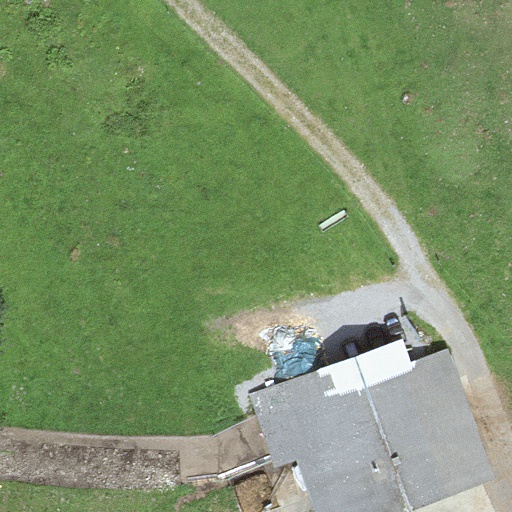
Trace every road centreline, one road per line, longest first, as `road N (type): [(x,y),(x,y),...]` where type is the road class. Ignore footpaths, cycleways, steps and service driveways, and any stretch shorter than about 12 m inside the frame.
road 1 (track): [(169,0),(355,176),(428,296),(463,372)]
road 2 (track): [(511,492),(463,372)]
